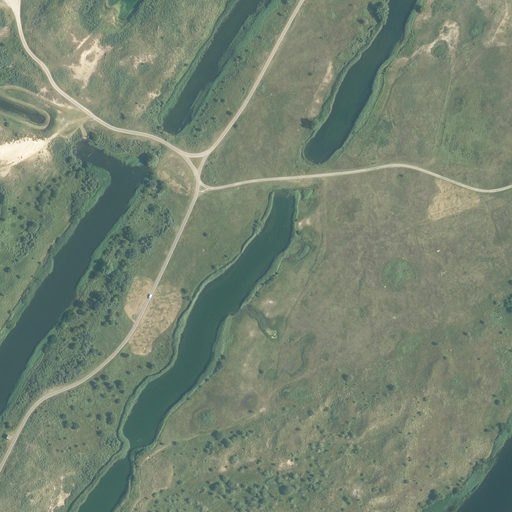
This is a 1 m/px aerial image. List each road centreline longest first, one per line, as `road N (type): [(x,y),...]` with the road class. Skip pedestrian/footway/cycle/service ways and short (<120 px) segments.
road 1 (track): [(0,468),(35,403),(89,376),(129,339),(195,196),(205,156),(241,110),(302,0)]
road 2 (track): [(198,181),(216,188),(405,165),(482,191),(511,186)]
road 3 (track): [(18,0),(22,40),(62,93),(111,127),(166,143),(198,176)]
